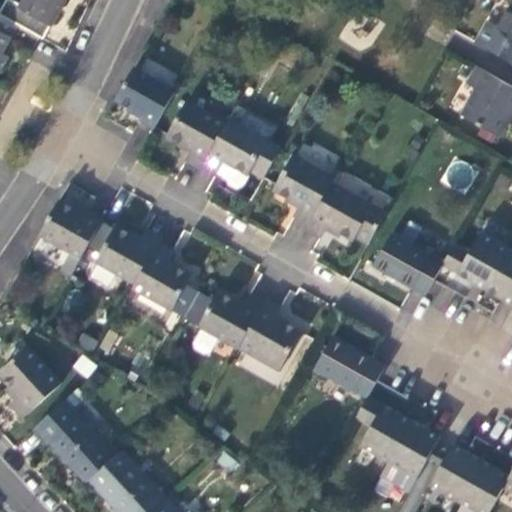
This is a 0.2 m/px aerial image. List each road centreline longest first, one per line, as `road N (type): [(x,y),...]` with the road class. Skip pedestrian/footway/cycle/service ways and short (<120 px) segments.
road 1 (residential): [(65,143),(511,397)]
road 2 (residential): [(123,0),(65,143)]
